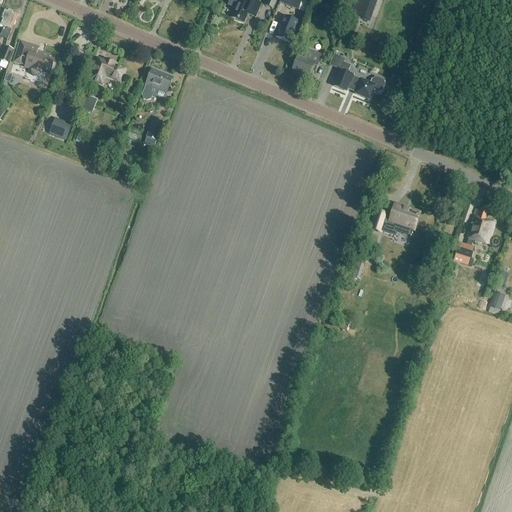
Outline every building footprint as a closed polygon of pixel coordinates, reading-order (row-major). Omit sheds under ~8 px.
[(248,0),(230,0),(228,6),(235,9),(233,15),(245,20),(249,12),(257,15),(261,5),(262,2),(258,0),(249,0),(248,0)] [(272,11),(277,0),(267,0),(265,7),(272,11)] [(299,11),(302,1),(298,0),(280,0),(279,3),(299,11)] [(369,23),(377,0),(357,0),(351,16),(369,23)] [(0,37),(7,41),(17,17),(13,15),(13,13),(9,12),(8,13),(4,11),(0,20),(2,20),(0,24),(0,26),(4,28),(0,37)] [(298,23),(290,20),(284,17),(275,38),(290,44),(298,23)] [(49,76),(55,58),(38,53),(39,49),(20,43),(13,64),(26,68),(25,69),(32,71),(31,73),(32,76),(34,78),(37,78),(39,78),(41,76),(42,74),(49,76)] [(0,64),(6,67),(13,51),(5,47),(0,59),(0,64)] [(318,66),(322,56),(307,50),(303,59),(298,57),(292,71),(308,78),(314,64),(318,66)] [(115,67),(116,65),(104,60),(103,62),(98,60),(92,74),(91,74),(91,76),(91,77),(90,81),(92,81),(92,83),(94,83),(95,83),(101,85),(105,76),(120,82),(125,71),(115,67)] [(361,81),(353,78),(354,75),(348,73),(350,66),(343,63),(333,87),(346,93),(348,88),(356,92),(355,95),(370,101),(373,92),(377,94),(377,93),(382,92),(385,85),(383,81),(376,78),(372,80),(371,80),(370,84),(361,80),(361,81)] [(402,66),(398,78),(399,79),(397,85),(403,87),(405,81),(409,69),(402,66)] [(152,70),(145,87),(141,96),(143,100),(147,102),(151,100),(152,96),(151,92),(152,89),(166,95),(173,78),(152,70)] [(6,73),(3,81),(9,83),(12,75),(6,73)] [(92,113),(97,101),(84,96),(79,107),(92,113)] [(65,142),(72,126),(55,119),(49,135),(65,142)] [(156,142),(162,127),(153,123),(147,138),(156,142)] [(375,212),(369,230),(381,234),(381,233),(395,237),(399,226),(413,231),(418,213),(408,210),(408,212),(396,208),(392,218),(387,216),(375,212)] [(455,255),(453,262),(468,267),(470,260),(474,248),(471,247),(473,241),(487,245),(493,223),(485,221),(488,210),(481,208),(480,211),(477,210),(475,217),(474,217),(467,239),(468,239),(466,246),(459,244),(455,255)] [(358,280),(365,261),(355,258),(349,277),(358,280)] [(450,266),(446,277),(455,279),(459,268),(450,266)] [(499,312),(505,297),(495,293),(488,313),(496,316),(497,311),(499,312)] [(340,329),(345,331),(349,321),(343,319),(340,329)]
